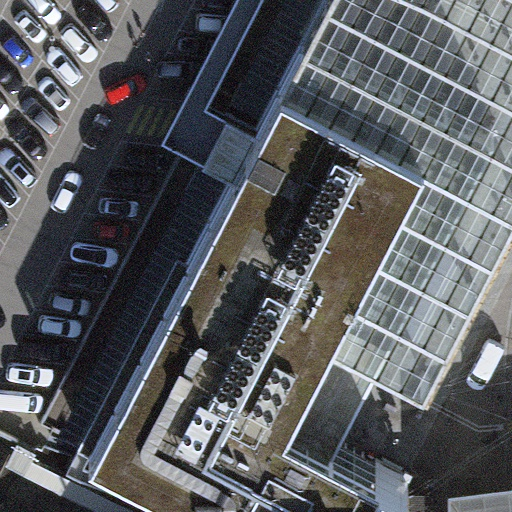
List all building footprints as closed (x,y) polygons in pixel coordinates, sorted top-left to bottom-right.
[(0,0),(0,417),(32,434),(86,438),(298,35),(316,0),(0,0)] [(511,0),(316,0),(298,35),(494,125),(379,351),(430,377),(511,218),(511,0)] [(392,511),(397,503),(323,468),(379,351),(441,233),(494,125),(441,106),(407,90),(398,86),(298,35),(280,78),(258,125),(247,146),(212,204),(190,245),(183,258),(145,332),(124,366),(86,438),(63,480),(126,511),(392,511)] [(511,511),(511,473),(451,481),(450,511),(511,511)] [(119,511),(68,485),(53,511),(119,511)]
